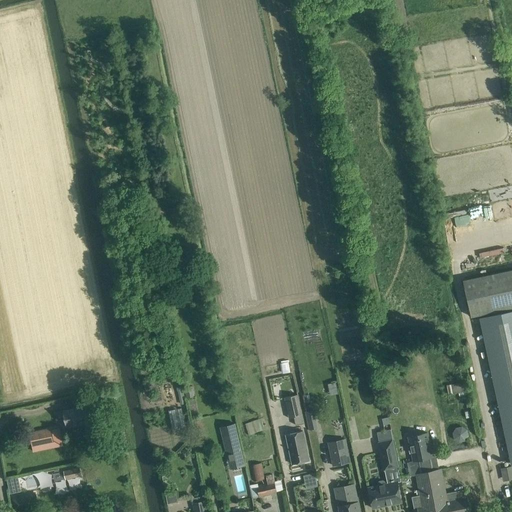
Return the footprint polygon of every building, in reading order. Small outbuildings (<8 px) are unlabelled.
[(353,24),(355,38),(367,37),(366,23),(353,24)] [(481,257),(504,254),(503,248),(480,251),(481,257)] [(492,266),(488,265),(488,263),(483,262),(482,269),(491,271),(492,266)] [(511,269),(465,279),(463,280),(471,317),(481,315),(511,308),(511,269)] [(511,464),(511,308),(481,315),(482,316),(480,316),(505,434),(501,435),(503,441),(507,440),(511,464)] [(289,359),(280,360),(282,373),(290,372),(289,359)] [(465,381),(450,383),(451,393),(466,391),(465,381)] [(298,395),(285,398),(289,418),(294,417),(296,425),(305,423),(298,395)] [(116,404),(109,405),(114,431),(121,430),(116,404)] [(92,405),(63,411),(66,425),(95,419),(92,405)] [(173,428),(185,425),(181,408),(168,411),(173,428)] [(261,418),(245,424),(249,435),(266,429),(261,418)] [(51,429),(29,434),(31,445),(53,440),(51,429)] [(401,499),(397,481),(401,481),(398,467),(399,467),(393,439),(392,439),(390,430),(378,432),(380,441),(378,442),(384,471),(385,470),(388,483),(386,484),(386,482),(383,480),(379,481),(378,483),(379,485),(368,487),(372,508),(387,505),(387,502),(401,499)] [(309,461),(307,451),(303,431),(286,434),(292,464),(309,461)] [(222,436),(230,469),(246,465),(237,432),(222,436)] [(428,433),(425,434),(409,437),(414,460),(417,460),(433,456),(428,433)] [(350,462),(345,438),(329,442),(334,465),(350,462)] [(79,447),(70,448),(72,460),(81,459),(79,447)] [(454,449),(454,463),(468,463),(468,449),(454,449)] [(470,511),(466,489),(445,493),(441,469),(438,469),(435,456),(433,456),(417,460),(420,473),(417,474),(421,495),(412,497),(415,510),(417,510),(417,511),(470,511)] [(79,467),(64,471),(65,479),(81,476),(79,467)] [(315,472),(303,475),(306,488),(318,486),(315,472)] [(258,483),(250,485),(253,497),(260,496),(260,497),(270,495),(270,494),(284,491),(281,480),(275,481),(274,474),(266,476),(268,483),(258,485),(258,483)] [(18,477),(7,480),(10,494),(21,491),(18,477)] [(335,490),(339,511),(360,511),(354,484),(338,487),(339,489),(335,490)] [(177,501),(176,494),(166,495),(167,502),(177,501)] [(206,511),(204,496),(192,498),(194,511),(206,511)]
